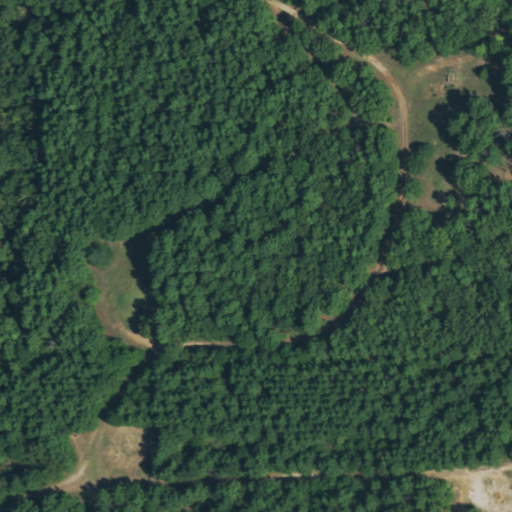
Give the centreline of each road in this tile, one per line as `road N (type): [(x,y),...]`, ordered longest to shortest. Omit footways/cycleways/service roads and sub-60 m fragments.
road 1 (residential): [(61,487),(119,391),(162,348),(298,342),(327,329),(359,291),(396,219),(399,86)]
road 2 (residential): [(2,511),(61,487),(511,461)]
